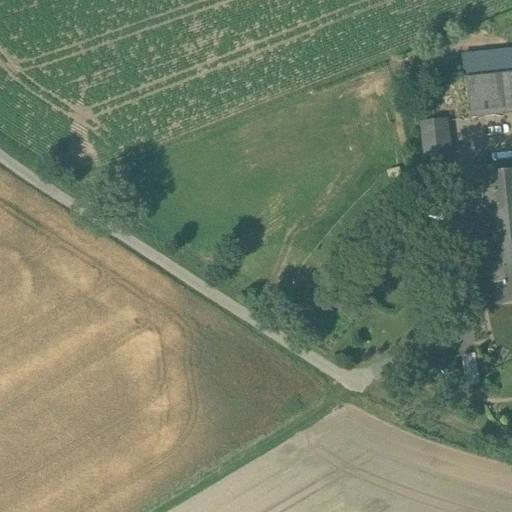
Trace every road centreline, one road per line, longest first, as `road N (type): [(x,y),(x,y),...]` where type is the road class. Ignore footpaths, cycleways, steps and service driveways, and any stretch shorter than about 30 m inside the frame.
road 1 (unknown): [(349,394),(462,460),(483,467),(503,461),(506,431),(455,256)]
road 2 (track): [(170,511),(343,412),(353,382)]
